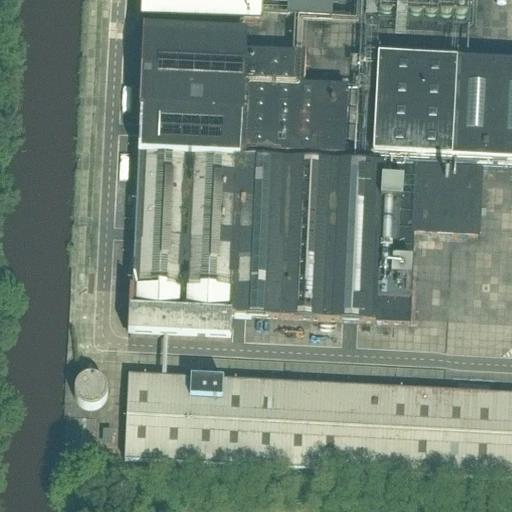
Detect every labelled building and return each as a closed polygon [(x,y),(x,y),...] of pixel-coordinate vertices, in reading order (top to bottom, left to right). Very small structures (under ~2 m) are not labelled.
[(261,22),(261,0),(141,0),(141,27),(261,31),(261,22)] [(331,0),(287,0),(287,23),(331,26),(331,0)] [(442,26),(442,1),(379,3),(379,25),(419,24),(419,26),(442,26)] [(139,121),(140,121),(130,314),(127,314),(126,340),(229,345),(230,323),(375,329),(375,328),(410,330),(414,239),(480,244),(483,175),(383,171),(241,163),(241,158),(345,162),(348,93),(303,91),(304,59),(245,57),(246,41),(143,36),(139,121)] [(511,168),(511,69),(378,62),(373,161),(511,168)] [(75,396),(75,397),(75,399),(75,400),(75,402),(76,403),(76,404),(77,406),(78,407),(79,408),(80,409),(81,410),(82,411),(83,412),(84,413),(86,413),(87,414),(89,414),(90,414),(91,414),(93,414),(94,414),(96,414),(97,413),(99,413),(100,412),(101,411),(102,410),(103,409),(104,408),(105,407),(106,406),(107,404),(107,403),(108,402),(108,400),(108,399),(108,397),(108,396),(108,394),(108,393),(107,392),(107,390),(106,389),(105,388),(104,386),(103,385),(102,384),(101,383),(100,383),(99,382),(97,381),(96,381),(94,381),(93,381),(91,380),(90,380),(88,381),(87,381),(86,381),(84,382),(83,383),(82,383),(81,384),(80,385),(79,386),(78,388),(77,389),(76,390),(76,391),(75,393),(75,394),(75,396)] [(218,470),(223,386),(129,382),(127,428),(159,430),(158,467),(218,470)] [(511,400),(223,386),(218,470),(511,484),(511,400)] [(125,466),(158,467),(159,430),(127,428),(125,466)]
